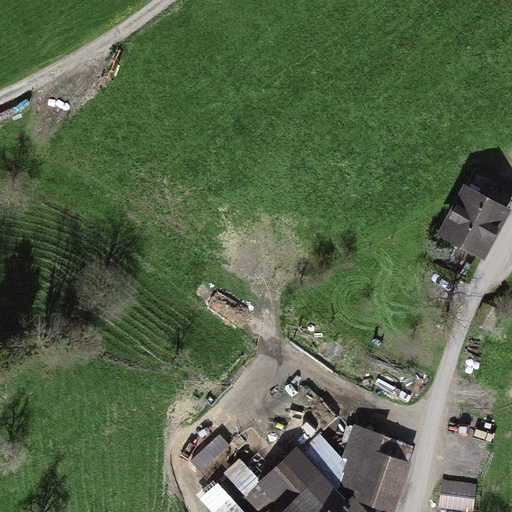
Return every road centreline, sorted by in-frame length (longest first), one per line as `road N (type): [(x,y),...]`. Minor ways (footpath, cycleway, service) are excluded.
road 1 (unclassified): [(415,511),(455,343),(511,226)]
road 2 (unclassified): [(0,104),(166,0)]
